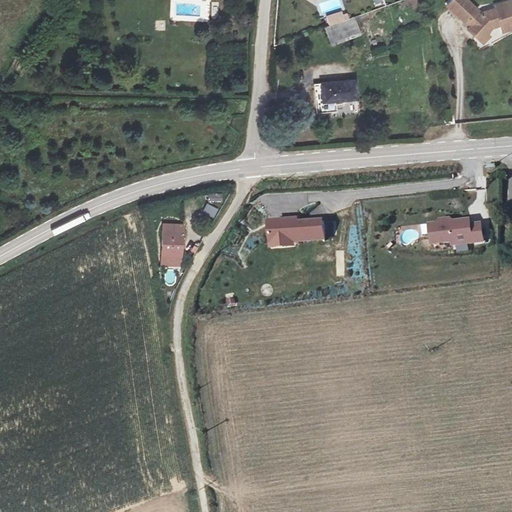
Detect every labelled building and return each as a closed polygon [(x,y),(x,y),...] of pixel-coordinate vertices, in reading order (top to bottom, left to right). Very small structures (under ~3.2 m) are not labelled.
[(436,1),(425,13),(448,34),(446,36),(454,44),(461,37),(464,40),(470,34),(479,32),(481,38),(497,34),(489,8),(472,13),(473,16),(461,19),(458,23),(453,19),(455,17),(436,1)] [(361,36),(355,17),(347,19),(344,10),(322,18),(332,46),(361,36)] [(386,46),(371,51),(374,60),(389,54),(386,46)] [(353,110),(352,89),(316,91),(317,111),(353,110)] [(484,198),(484,190),(466,190),(466,206),(476,206),(476,198),(484,198)] [(202,213),(213,219),(218,209),(207,204),(202,213)] [(431,248),(486,244),(484,223),(474,224),(474,219),(429,223),(431,248)] [(298,245),(328,243),(327,220),(270,223),(272,252),(298,251),(298,245)] [(182,231),(165,231),(164,231),(163,258),(183,259),(184,231),(182,231)]
